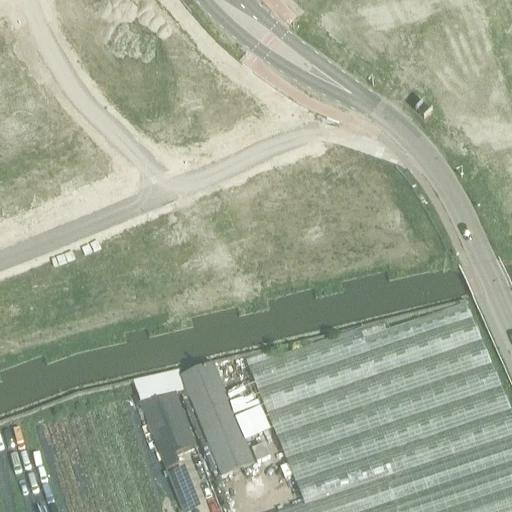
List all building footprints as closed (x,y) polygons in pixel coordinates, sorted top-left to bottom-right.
[(143,0),(118,0),(102,7),(110,24),(111,27),(117,25),(144,13),(148,12),(143,0)] [(144,13),(117,25),(125,45),(162,29),(154,9),(148,12),(144,13)] [(11,10),(0,15),(0,39),(7,56),(24,48),(28,46),(11,10)] [(162,29),(125,45),(133,62),(134,65),(167,51),(171,50),(162,29)] [(189,49),(152,65),(159,82),(161,85),(168,82),(194,71),(197,70),(189,49)] [(194,71),(168,82),(175,99),(176,103),(182,100),(208,89),(209,89),(213,87),(204,67),(197,70),(194,71)] [(208,89),(182,100),(190,118),(191,121),(200,117),(224,107),(228,105),(219,85),(213,87),(209,89),(208,89)] [(224,107),(200,117),(207,135),(209,138),(242,124),(245,122),(237,102),(228,105),(224,107)] [(353,186),(339,192),(340,194),(349,214),(363,208),(356,193),(378,183),(361,147),(339,157),(353,186)] [(303,150),(281,160),(298,196),(319,186),(326,200),(340,194),(339,192),(330,172),(316,178),(303,150)] [(77,158),(58,167),(59,170),(74,203),(94,194),(77,158)] [(272,199),(259,205),(262,212),(269,227),(282,221),(276,206),(298,196),(281,160),(259,170),(272,199)] [(58,167),(37,176),(54,212),(71,205),(74,203),(59,170),(58,167)] [(37,176),(18,185),(19,189),(34,221),(54,212),(37,176)] [(232,182),(210,192),(226,229),(248,219),(255,233),(269,227),(262,212),(259,205),(245,211),(232,182)] [(18,185),(0,193),(0,200),(14,231),(31,223),(34,221),(19,189),(18,185)] [(201,231),(187,238),(191,245),(197,260),(211,253),(204,239),(226,229),(210,192),(188,202),(201,231)] [(0,200),(0,237),(14,231),(0,200)] [(160,215),(138,225),(155,261),(177,251),(183,266),(197,260),(191,245),(187,238),(173,244),(160,215)] [(102,241),(65,258),(75,280),(112,263),(102,241)] [(134,263),(120,270),(123,277),(130,292),(144,285),(134,263)] [(42,269),(5,285),(15,307),(52,291),(42,269)] [(511,511),(511,413),(466,306),(387,334),(384,327),(362,335),(361,332),(271,362),(268,355),(245,363),(303,507),(287,511),(511,511)] [(21,316),(7,322),(11,329),(17,344),(31,337),(21,316)] [(7,322),(0,325),(0,342),(3,350),(17,344),(11,329),(7,322)] [(177,371),(131,382),(167,471),(179,466),(176,457),(196,450),(175,397),(186,394),(221,481),(255,467),(214,365),(179,379),(177,371)] [(252,452),(257,465),(270,460),(265,447),(252,452)]
